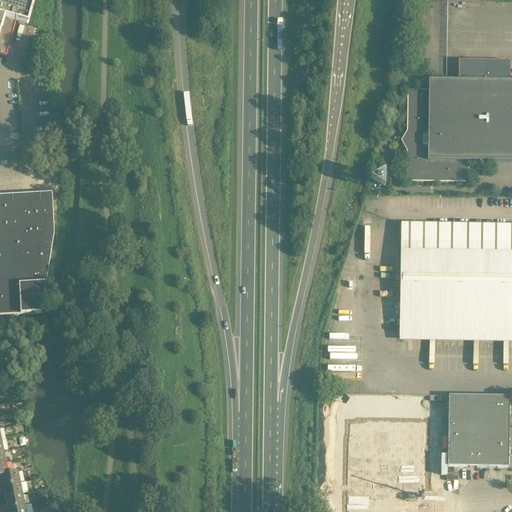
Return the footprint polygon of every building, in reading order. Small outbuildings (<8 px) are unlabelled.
[(0,0),(0,55),(6,57),(16,22),(18,23),(26,25),(27,25),(34,0),(0,0)] [(468,162),(511,162),(511,82),(509,82),(509,62),(505,62),(458,61),(458,82),(428,81),(428,91),(407,91),(406,183),(468,183),(468,162)] [(0,317),(40,315),(53,235),(51,195),(0,197),(0,317)] [(511,225),(400,224),(399,336),(511,338),(511,225)] [(447,468),(508,469),(509,398),(448,397),(447,468)] [(428,426),(428,419),(421,419),(421,420),(357,419),(356,420),(345,420),(345,437),(344,438),(342,511),(433,511),(434,503),(440,503),(440,493),(427,493),(428,426)] [(0,477),(2,487),(20,484),(18,472),(8,474),(8,475),(0,477)] [(22,495),(20,484),(2,487),(4,498),(22,495)] [(4,498),(7,510),(24,506),(22,495),(4,498)]
